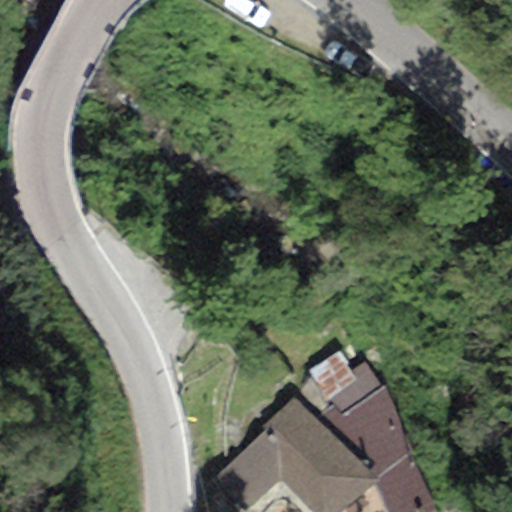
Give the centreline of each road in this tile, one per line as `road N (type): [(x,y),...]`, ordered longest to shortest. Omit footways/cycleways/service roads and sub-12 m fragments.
road 1 (tertiary): [(164,511),(154,405),(136,354),(49,223),(30,156),(32,121),(95,0)]
road 2 (tertiary): [(317,0),(511,166)]
